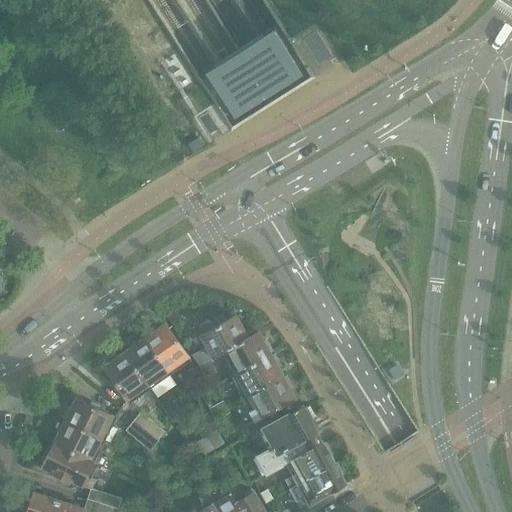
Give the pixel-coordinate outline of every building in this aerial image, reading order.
[(333,56),(317,31),(302,41),(318,66),(333,56)] [(275,32),(240,54),(221,66),(208,75),(238,123),(270,102),(306,80),(275,32)] [(200,330),(198,331),(201,336),(199,337),(207,349),(193,356),(200,366),(211,360),(212,359),(213,360),(223,355),(222,353),(248,339),(236,317),(217,327),(214,322),(212,323),(208,321),(200,326),(200,330)] [(155,328),(145,335),(146,338),(145,339),(170,375),(191,361),(166,325),(157,331),(155,328)] [(248,339),(222,353),(223,355),(234,375),(270,355),(270,354),(273,352),(266,340),(263,342),(258,333),(248,339)] [(133,347),(125,353),(150,389),(170,375),(145,339),(143,340),(142,338),(131,345),(133,347)] [(104,368),(113,380),(111,382),(116,390),(118,388),(129,404),(150,389),(125,353),(123,354),(121,352),(111,359),(113,362),(104,368)] [(278,368),(281,367),(274,355),(271,357),(270,355),(234,375),(247,397),(282,376),(278,368)] [(211,360),(200,366),(202,375),(215,368),(211,360)] [(282,376),(247,397),(254,410),(249,413),(254,422),(246,426),(251,435),(259,431),(281,419),(276,410),(295,399),(290,390),(293,388),(287,377),(284,379),(282,376)] [(99,410),(100,407),(91,403),(90,406),(77,399),(72,408),(69,407),(63,418),(66,420),(65,421),(105,441),(116,418),(99,410)] [(223,401),(209,409),(213,416),(227,408),(223,401)] [(290,462),(322,444),(309,421),(316,418),(309,405),(302,408),(302,407),(281,419),(259,431),(269,449),(255,457),(267,477),(285,467),(284,466),(290,462)] [(227,408),(213,416),(216,421),(230,413),(227,408)] [(160,442),(159,441),(166,432),(142,412),(134,421),(159,442),(160,442)] [(56,433),(59,434),(54,444),(98,465),(99,464),(104,466),(107,460),(98,455),(105,441),(65,421),(64,423),(62,421),(56,433)] [(134,421),(126,431),(151,452),(159,442),(134,421)] [(207,437),(215,450),(225,445),(218,431),(207,437)] [(207,437),(197,443),(205,456),(215,450),(207,437)] [(329,456),(332,454),(325,442),(322,444),(290,462),(297,476),(285,483),(289,490),(301,483),(333,464),(329,456)] [(54,474),(69,482),(71,480),(84,487),(91,489),(88,500),(114,508),(119,510),(123,499),(93,489),(97,481),(92,478),(98,465),(54,444),(52,448),(49,447),(42,461),(45,462),(42,468),(54,474)] [(296,502),(297,502),(302,510),(345,485),(340,476),(343,474),(336,462),(333,464),(301,483),(289,490),(296,502)] [(221,495),(212,501),(218,511),(240,511),(225,482),(220,474),(212,479),(221,495)] [(233,478),(225,482),(240,511),(265,511),(253,492),(251,489),(242,494),(233,478)] [(204,505),(195,510),(196,511),(218,511),(212,501),(203,485),(195,489),(204,505)] [(268,490),(261,494),(266,503),(273,499),(268,490)] [(25,511),(112,511),(114,508),(88,500),(85,509),(34,493),(32,500),(29,499),(24,511),(25,511)]
